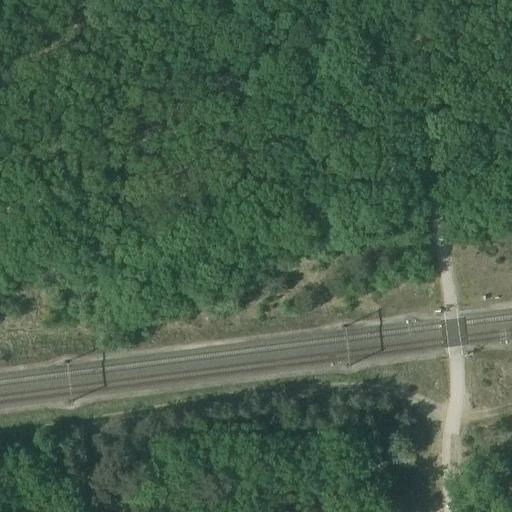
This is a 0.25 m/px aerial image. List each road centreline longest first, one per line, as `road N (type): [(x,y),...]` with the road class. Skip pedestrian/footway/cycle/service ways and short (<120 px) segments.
road 1 (track): [(454,414),(364,392),(272,394),(0,432)]
road 2 (track): [(0,259),(436,207)]
road 3 (track): [(436,207),(459,374),(449,504)]
